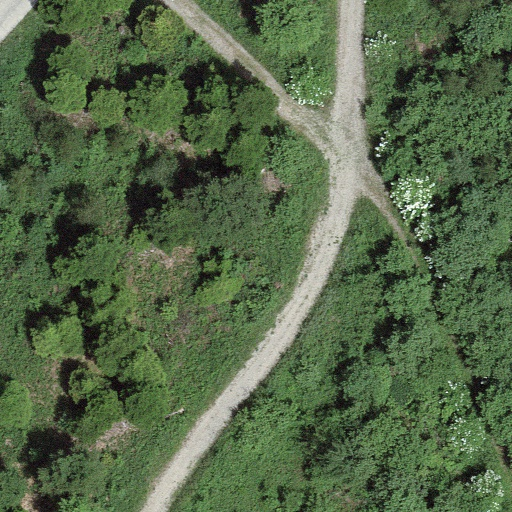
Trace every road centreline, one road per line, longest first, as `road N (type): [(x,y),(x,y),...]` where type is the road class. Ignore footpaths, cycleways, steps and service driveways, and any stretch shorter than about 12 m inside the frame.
road 1 (track): [(160,511),(306,291),(334,218),(356,0)]
road 2 (track): [(183,0),(346,144)]
